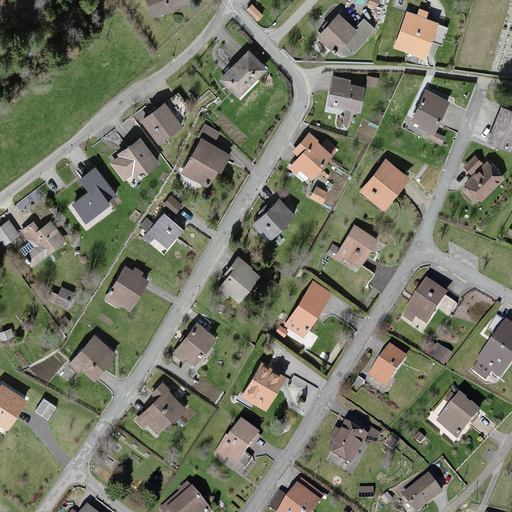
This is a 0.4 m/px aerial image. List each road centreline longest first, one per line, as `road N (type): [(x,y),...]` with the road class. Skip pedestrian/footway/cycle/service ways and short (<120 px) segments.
road 1 (residential): [(266,45),(300,82),(294,114),(71,471)]
road 2 (residential): [(252,511),(419,254)]
road 3 (unclassified): [(228,5),(176,63),(0,201)]
road 4 (residential): [(483,79),(419,254)]
